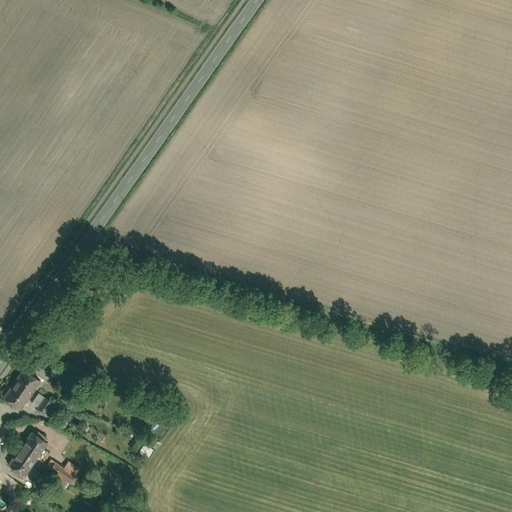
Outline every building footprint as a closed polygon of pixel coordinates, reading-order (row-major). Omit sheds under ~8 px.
[(62,332),(46,321),(31,344),(46,355),(62,332)] [(24,366),(0,397),(0,398),(18,412),(43,380),(24,366)] [(71,386),(75,373),(53,366),(49,379),(71,386)] [(55,405),(42,396),(32,410),(45,419),(55,405)] [(54,443),(30,427),(5,464),(29,480),(54,443)] [(145,453),(153,444),(148,440),(140,449),(145,453)] [(78,476),(55,461),(47,473),(70,488),(78,476)] [(11,479),(2,493),(14,502),(24,488),(11,479)]
